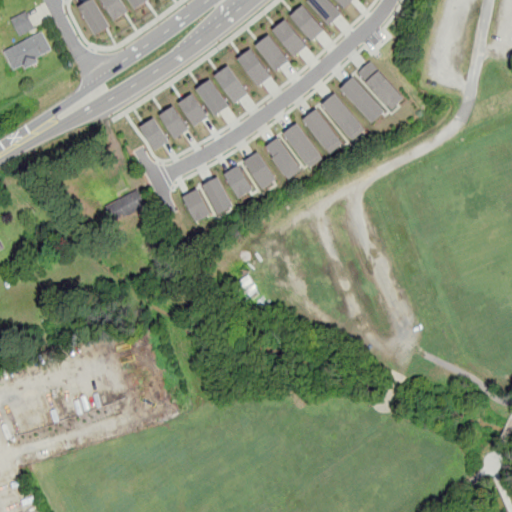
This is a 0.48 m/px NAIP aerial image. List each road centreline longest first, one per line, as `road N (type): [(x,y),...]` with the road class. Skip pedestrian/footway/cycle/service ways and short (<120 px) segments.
road 1 (residential): [(392,0),(267,116),(156,183)]
road 2 (tertiary): [(0,154),(169,49),(230,0)]
